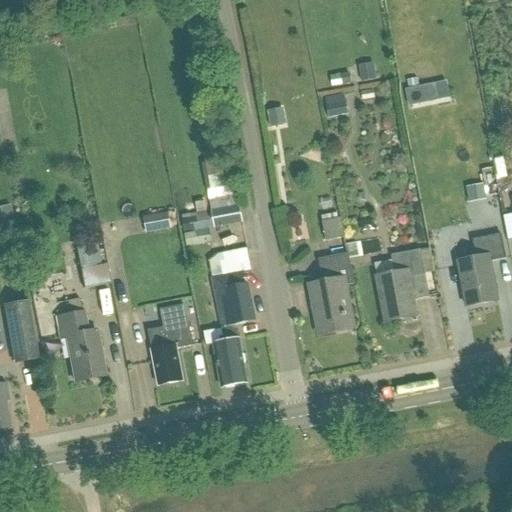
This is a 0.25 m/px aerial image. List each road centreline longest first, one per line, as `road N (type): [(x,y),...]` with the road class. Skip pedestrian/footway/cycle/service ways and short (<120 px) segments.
road 1 (residential): [(297,418),(218,0)]
road 2 (secondary): [(0,476),(297,418)]
road 3 (secondary): [(297,418),(511,377)]
